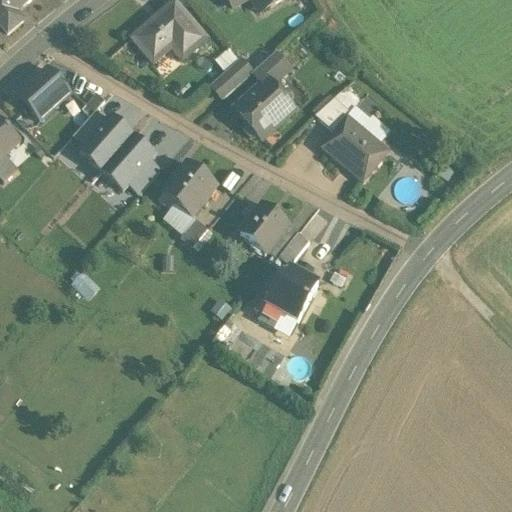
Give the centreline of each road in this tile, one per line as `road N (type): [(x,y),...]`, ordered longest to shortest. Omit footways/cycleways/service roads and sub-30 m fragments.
road 1 (residential): [(420,257),(41,41)]
road 2 (secondary): [(281,511),(420,257)]
road 3 (secondary): [(420,257),(511,173)]
road 4 (track): [(511,336),(427,250)]
